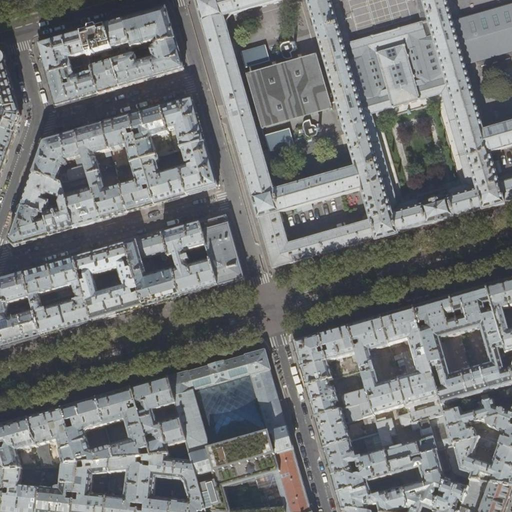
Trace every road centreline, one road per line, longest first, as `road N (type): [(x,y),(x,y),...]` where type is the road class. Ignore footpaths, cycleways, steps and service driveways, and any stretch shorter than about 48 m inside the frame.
road 1 (residential): [(0,397),(271,320)]
road 2 (residential): [(266,300),(0,377)]
road 3 (residential): [(511,229),(266,300)]
road 4 (residential): [(271,320),(511,251)]
road 5 (residential): [(0,264),(235,197)]
road 6 (residential): [(326,511),(271,320)]
road 7 (residential): [(203,80),(35,122)]
road 8 (primary): [(16,34),(138,0)]
road 9 (residential): [(203,80),(235,197)]
